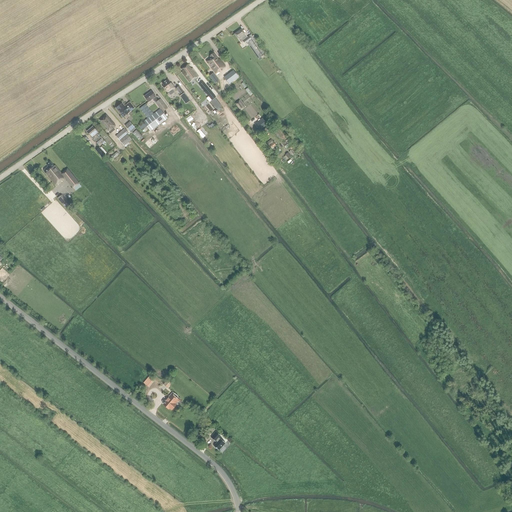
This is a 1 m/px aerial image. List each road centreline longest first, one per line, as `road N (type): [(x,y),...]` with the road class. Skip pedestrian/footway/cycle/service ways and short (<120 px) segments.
road 1 (tertiary): [(239,511),(219,469),(0,298)]
road 2 (tertiary): [(0,178),(261,0)]
